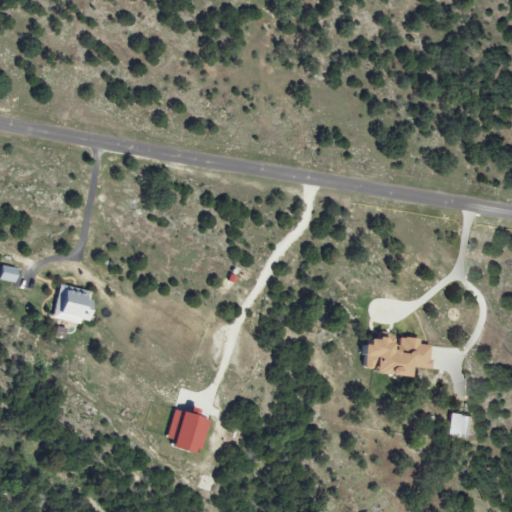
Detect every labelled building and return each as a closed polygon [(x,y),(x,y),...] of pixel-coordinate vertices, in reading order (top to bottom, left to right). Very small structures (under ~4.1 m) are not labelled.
[(0,281),(10,283),(13,269),(0,266),(0,281)] [(87,292),(56,285),(48,319),(74,325),(76,320),(84,322),(88,302),(85,301),(87,292)] [(425,370),(428,346),(415,345),(416,340),(391,337),(391,340),(357,337),(355,357),(358,357),(357,373),(402,377),(403,368),(425,370)] [(185,454),(187,447),(197,450),(204,421),(190,418),(191,410),(183,408),(181,414),(169,411),(162,440),(165,440),(163,449),(185,454)] [(444,437),(466,439),(468,417),(446,415),(444,437)]
